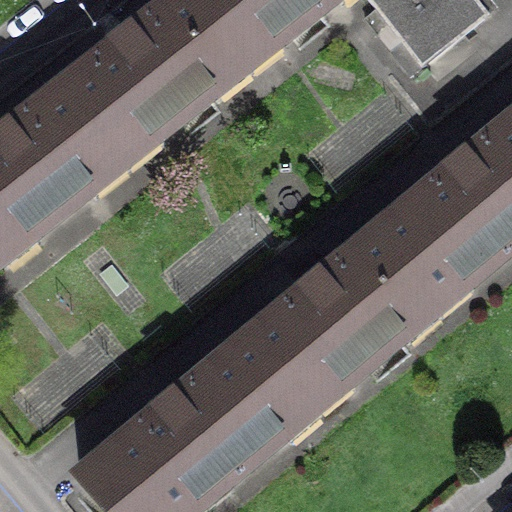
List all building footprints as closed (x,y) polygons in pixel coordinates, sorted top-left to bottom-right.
[(242,66),(189,0),(179,0),(166,11),(163,7),(80,72),(83,76),(63,91),(120,163),(152,138),(155,142),(214,96),(210,92),(242,66)] [(189,0),(242,66),(247,72),(250,69),(245,64),(274,42),(277,47),(336,0),(368,0),(376,10),(364,20),(409,77),(487,15),(475,0),(189,0)] [(120,163),(63,91),(44,106),(41,102),(0,133),(0,264),(0,265),(3,263),(0,258),(0,255),(29,233),(33,239),(92,193),(88,188),(118,165),(121,170),(124,168),(120,163)] [(511,117),(392,217),(395,221),(373,238),(432,309),(436,314),(438,313),(434,308),(462,284),(466,289),(511,251),(511,117)] [(432,309),(373,238),(354,254),(351,251),(270,318),(272,321),(253,337),(311,408),(315,412),(318,410),(314,406),(343,382),(347,386),(405,339),(401,335),(432,309)] [(311,408),(253,337),(231,355),(228,351),(99,457),(103,462),(81,480),(107,511),(184,511),(222,481),(226,486),(285,437),(282,433),(311,408)]
